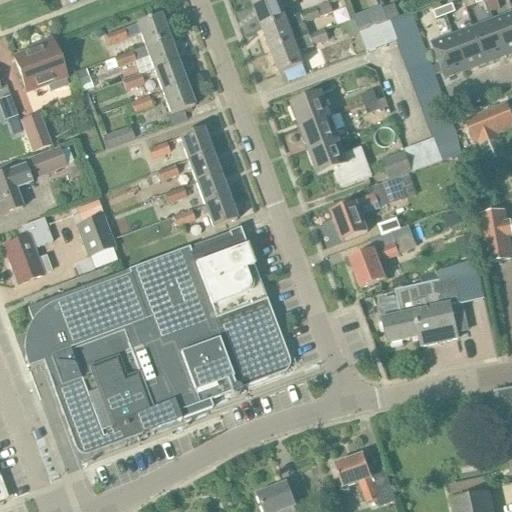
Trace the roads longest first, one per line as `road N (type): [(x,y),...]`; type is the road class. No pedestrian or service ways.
road 1 (residential): [(348,399),(198,0)]
road 2 (residential): [(111,506),(234,443),(348,399)]
road 3 (residential): [(348,399),(511,373)]
road 4 (residential): [(47,511),(0,382)]
